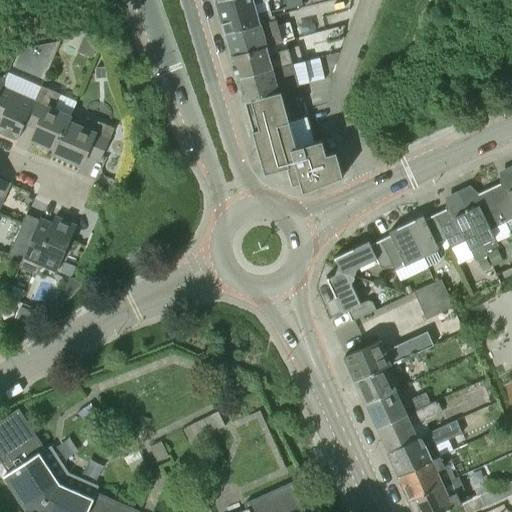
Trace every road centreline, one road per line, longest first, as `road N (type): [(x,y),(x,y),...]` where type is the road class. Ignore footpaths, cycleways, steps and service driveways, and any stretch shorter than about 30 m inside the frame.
road 1 (residential): [(0,379),(222,263)]
road 2 (tertiary): [(378,511),(280,282)]
road 3 (residential): [(374,190),(336,103),(370,0)]
road 4 (tertiary): [(374,190),(511,128)]
road 5 (tertiary): [(211,124),(170,0)]
